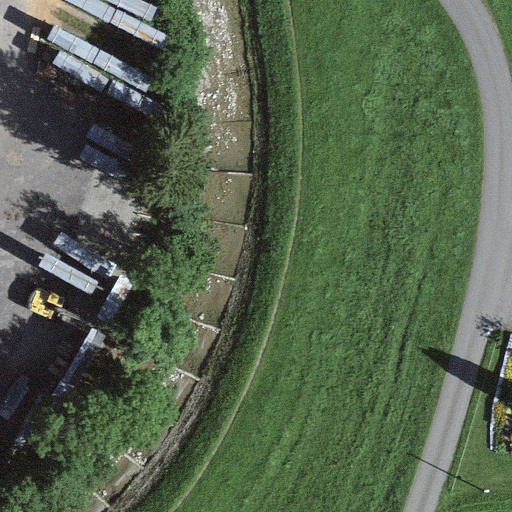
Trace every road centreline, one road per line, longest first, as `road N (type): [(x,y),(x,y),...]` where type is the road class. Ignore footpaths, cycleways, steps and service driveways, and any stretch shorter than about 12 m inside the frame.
road 1 (unknown): [(173,511),(255,375),(292,251),(302,102),(296,0)]
road 2 (unclassified): [(458,0),(483,43),(502,117),(496,226),(472,337),(418,511)]
